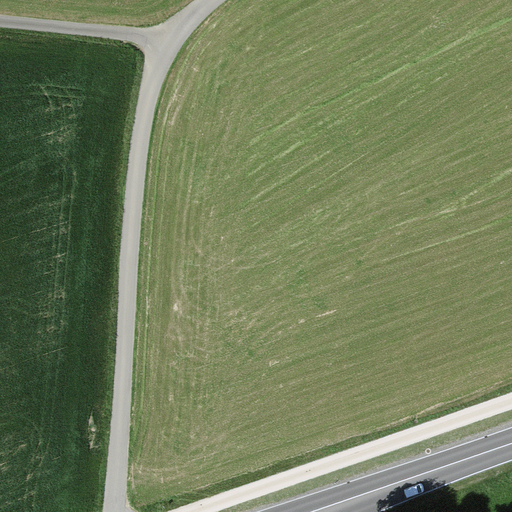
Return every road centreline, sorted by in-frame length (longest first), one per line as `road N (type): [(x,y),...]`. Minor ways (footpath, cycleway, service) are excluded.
road 1 (unclassified): [(114,511),(134,167),(165,35),(207,0)]
road 2 (track): [(511,412),(186,511)]
road 3 (secondary): [(325,511),(511,443)]
road 4 (track): [(0,19),(165,35)]
